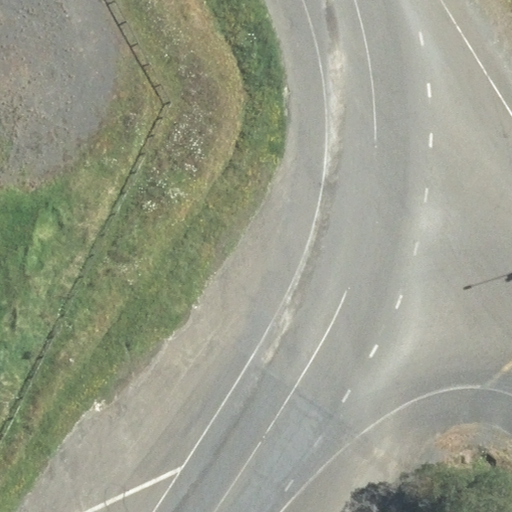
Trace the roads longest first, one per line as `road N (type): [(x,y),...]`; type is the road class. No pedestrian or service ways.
road 1 (secondary): [(207,511),(306,372),(360,263),(380,194)]
road 2 (secondary): [(380,194),(385,106),(361,0)]
road 3 (tertiary): [(511,283),(380,194)]
